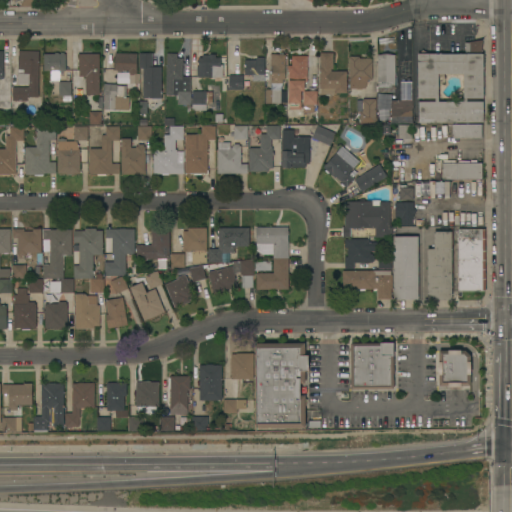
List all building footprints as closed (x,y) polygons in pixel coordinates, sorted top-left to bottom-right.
[(15,0),(31,8),(36,0),(15,0)] [(469,53),(469,52),(465,52),(465,43),(469,43),(469,42),(482,40),(481,53),(469,53)] [(27,97),(27,101),(12,101),(12,87),(29,87),(29,74),(18,74),(18,70),(23,71),(23,69),(18,69),(18,50),(38,51),(38,97),(27,97)] [(54,54),(54,53),(58,53),(58,54),(60,54),(60,52),(63,52),(63,54),(65,54),(65,71),(59,71),(59,80),(50,80),(50,70),(43,70),(43,54),(54,54)] [(142,84),(141,84),(141,68),(138,68),(138,52),(152,52),(152,66),(161,66),(161,99),(160,99),(160,102),(151,102),(151,105),(148,105),(143,103),(143,99),(142,99),(142,84)] [(136,73),(139,74),(138,83),(134,83),(134,74),(133,74),(133,75),(129,75),(129,74),(129,70),(121,70),(121,73),(117,72),(117,70),(114,70),(114,53),(137,54),(136,73)] [(166,53),(176,53),(176,58),(182,58),(182,62),(184,62),(184,65),(182,65),(182,77),(190,77),(190,91),(177,90),(177,95),(165,94),(166,53)] [(320,53),(332,53),(333,69),(330,69),(330,71),(346,71),(346,93),(336,93),(336,94),(320,94),(320,53)] [(85,95),(85,76),(79,76),(79,54),(99,54),(99,95),(85,95)] [(196,67),(198,67),(198,58),(202,57),(202,55),(209,55),(215,54),(215,57),(220,57),(220,64),(223,64),(223,77),(197,77),(196,67)] [(282,79),(282,83),(271,83),(271,66),(270,66),(270,54),(285,54),(285,79),(282,79)] [(426,122),(426,124),(417,124),(417,121),(418,121),(418,102),(436,102),(435,98),(418,98),(417,54),(483,54),(483,98),(466,98),(466,102),(483,101),(483,122),(426,122)] [(306,82),(305,82),(305,89),(289,89),(289,72),(288,72),(288,66),(292,66),(292,55),(300,55),(300,56),(316,56),(316,67),(306,67),(306,82)] [(394,87),(390,88),(390,87),(378,87),(378,55),(394,55),(394,87)] [(349,56),(358,56),(358,58),(371,58),(372,80),(367,80),(365,88),(356,88),(356,90),(352,90),(352,89),(349,89),(349,56)] [(252,81),(252,75),(244,75),(244,60),(256,60),(256,57),(264,57),(264,81),(252,81)] [(243,75),(242,89),(228,89),(229,75),(243,75)] [(58,82),(70,82),(71,101),(62,101),(62,95),(58,95),(58,82)] [(104,84),(116,85),(125,85),(125,97),(128,97),(128,110),(103,110),(104,84)] [(280,90),(280,103),(265,103),(265,102),(264,102),(264,91),(265,91),(265,90),(280,90)] [(177,91),(191,92),(190,107),(185,107),(185,105),(177,105),(177,91)] [(192,92),(212,91),(212,103),(205,103),(206,110),(192,110),(192,92)] [(316,104),(316,111),(303,111),(303,104),(303,91),(316,91),(316,104)] [(391,95),(376,94),(376,108),(390,109),(391,95)] [(375,123),(360,123),(359,111),(356,111),(356,99),(375,99),(375,123)] [(411,100),(412,123),(391,123),(391,100),(411,100)] [(89,112),(100,111),(101,124),(89,125),(89,112)] [(452,125),(481,124),(481,138),(452,138),(452,125)] [(233,126),(247,125),(247,139),(233,139),(233,126)] [(316,125),(335,133),(329,146),(311,138),(316,125)] [(398,125),(412,125),(412,138),(411,138),(411,141),(404,141),(404,139),(398,139),(398,125)] [(25,147),(36,147),(36,126),(55,126),(55,140),(48,140),(48,162),(55,162),(55,173),(44,173),(44,175),(25,175),(25,147)] [(73,127),(87,126),(87,140),(74,140),(73,127)] [(137,126),(151,126),(151,140),(137,140),(137,126)] [(153,150),(164,150),(164,135),(169,135),(169,132),(165,132),(165,127),(169,127),(169,126),(183,126),(183,140),(175,140),(175,149),(176,149),(176,153),(178,153),(178,158),(176,158),(176,164),(183,164),(183,173),(161,174),(160,172),(153,172),(153,150)] [(185,134),(201,134),(201,126),(215,126),(215,140),(214,140),(207,140),(207,174),(185,174),(185,134)] [(249,148),(260,148),(260,134),(266,134),(266,126),(279,126),(279,139),(270,139),(271,148),(272,148),(272,152),(273,152),(273,156),(272,156),(272,168),(267,168),(267,171),(249,172),(249,148)] [(10,174),(10,175),(0,175),(0,149),(5,149),(5,135),(9,135),(9,133),(8,133),(8,127),(23,127),(23,140),(15,140),(16,174),(10,174)] [(119,163),(119,174),(105,174),(105,176),(97,176),(97,174),(89,174),(89,149),(101,149),(101,135),(105,135),(105,127),(119,127),(119,140),(111,140),(111,163),(119,163)] [(305,164),(305,167),(282,167),(281,130),(293,130),(293,137),(308,137),(309,164),(305,164)] [(57,139),(65,139),(65,141),(76,141),(78,147),(78,149),(79,149),(79,173),(73,173),(73,175),(66,175),(66,174),(57,174),(57,139)] [(120,139),(130,139),(130,148),(135,148),(135,146),(137,146),(137,145),(143,144),(143,146),(144,146),(145,174),(137,174),(137,175),(129,175),(129,174),(121,174),(120,139)] [(217,149),(218,149),(218,142),(229,142),(229,147),(231,147),(231,146),(233,146),(233,144),(239,144),(239,146),(240,146),(240,164),(247,164),(247,173),(217,174),(217,149)] [(359,161),(348,174),(354,179),(346,187),(335,177),(334,178),(328,172),(327,174),(324,171),(325,170),(322,167),(325,164),(326,164),(341,146),(359,161)] [(413,187),(399,187),(399,183),(391,184),(391,173),(396,173),(395,168),(391,168),(391,158),(392,158),(392,152),(403,152),(403,157),(414,157),(414,168),(426,168),(427,181),(413,181),(413,187)] [(442,163),(443,163),(443,161),(455,161),(455,163),(457,163),(457,161),(469,161),(469,163),(470,163),(470,161),(476,161),(476,163),(481,163),(481,179),(442,180),(442,163)] [(354,179),(379,164),(386,177),(361,192),(354,179)] [(400,188),(413,188),(413,199),(400,199),(400,188)] [(351,237),(342,237),(342,227),(344,227),(344,201),(359,202),(359,199),(364,199),(364,201),(371,201),(371,200),(380,200),(380,202),(390,202),(390,228),(391,228),(391,237),(375,237),(375,228),(351,228),(351,237)] [(413,202),(413,203),(415,203),(415,213),(413,213),(413,218),(412,218),(412,225),(401,225),(400,218),(395,218),(395,208),(392,208),(392,206),(395,206),(395,202),(413,202)] [(273,258),(273,244),(256,244),(256,227),(288,227),(288,258),(273,258)] [(73,279),(73,265),(79,265),(78,243),(73,243),(73,231),(84,231),(84,229),(95,228),(96,231),(102,231),(102,255),(92,255),(93,278),(73,279)] [(166,259),(166,269),(157,269),(157,259),(136,259),(136,245),(151,245),(151,228),(169,228),(169,259),(166,259)] [(192,263),(192,261),(187,261),(187,251),(182,251),(182,231),(187,231),(187,228),(206,228),(206,263),(192,263)] [(249,246),(236,246),(236,248),(234,248),(234,253),(221,253),(221,262),(208,263),(208,249),(218,249),(218,228),(249,228),(249,246)] [(10,253),(0,253),(0,269),(9,269),(9,278),(0,278),(0,279),(12,279),(12,293),(0,293),(0,229),(10,229),(10,253)] [(26,253),(26,256),(25,256),(25,258),(19,258),(19,257),(17,257),(17,238),(12,238),(12,229),(24,229),(24,231),(33,231),(32,229),(40,229),(41,253),(26,253)] [(43,279),(43,265),(49,265),(49,240),(42,240),(42,229),(56,229),(63,229),(63,230),(71,230),(71,255),(63,255),(63,279),(43,279)] [(104,276),(104,262),(113,262),(113,254),(112,254),(112,238),(105,238),(105,229),(134,229),(134,254),(125,254),(125,275),(104,276)] [(458,291),(458,229),(485,229),(485,291),(458,291)] [(427,300),(427,249),(434,249),(434,232),(451,232),(452,300),(427,300)] [(393,236),(418,236),(418,300),(393,300),(393,236)] [(369,239),(369,242),(376,242),(377,251),(370,251),(370,254),(372,254),(372,255),(374,255),(374,261),(372,261),(372,262),(354,263),(354,269),(344,269),(344,257),(347,257),(347,247),(344,247),(344,239),(369,239)] [(170,254),(184,253),(184,267),(170,267),(170,254)] [(378,256),(391,256),(391,269),(378,269),(378,256)] [(256,289),(256,273),(273,273),(273,258),(288,258),(288,289),(256,289)] [(240,275),(239,261),(253,261),(254,274),(240,275)] [(26,265),(26,279),(12,279),(12,265),(26,265)] [(202,265),(205,279),(192,282),(189,269),(202,265)] [(208,272),(232,266),(237,288),(213,294),(208,272)] [(390,270),(390,275),(392,275),(392,289),(391,289),(391,299),(377,299),(377,289),(373,289),(365,289),(365,291),(355,291),(355,289),(342,289),(342,271),(390,270)] [(145,276),(144,273),(156,271),(157,271),(162,283),(149,289),(144,276),(145,276)] [(90,279),(95,279),(95,274),(102,274),(102,292),(90,292),(90,279)] [(165,284),(177,279),(177,278),(183,275),(184,276),(185,276),(195,298),(190,300),(190,301),(180,305),(180,304),(174,307),(165,284)] [(110,281),(122,276),(128,289),(115,294),(110,281)] [(159,313),(160,314),(143,321),(130,287),(137,284),(135,278),(144,277),(147,284),(142,285),(145,293),(155,289),(164,312),(159,313)] [(28,279),(42,279),(43,293),(29,293),(28,279)] [(59,279),(73,279),(73,293),(59,293),(59,279)] [(13,304),(14,304),(14,295),(17,295),(16,288),(26,288),(26,295),(28,295),(28,302),(34,302),(35,304),(36,304),(36,328),(31,328),(31,329),(21,329),(21,328),(13,328),(13,304)] [(75,294),(84,294),(87,296),(96,296),(96,305),(99,305),(99,325),(94,325),(94,329),(75,329),(75,294)] [(122,297),(123,302),(127,325),(108,328),(105,315),(108,314),(105,300),(122,297)] [(44,304),(58,304),(57,302),(65,302),(65,304),(67,304),(67,328),(59,328),(59,329),(53,329),(53,328),(44,328),(44,304)] [(350,343),(392,342),(393,388),(350,388),(350,343)] [(256,343),(303,343),(304,427),(256,427),(256,343)] [(438,386),(469,385),(469,356),(465,350),(438,350),(438,386)] [(231,379),(229,379),(229,377),(231,377),(231,354),(236,354),(236,353),(252,353),(252,379),(231,379)] [(199,390),(198,390),(198,389),(199,389),(199,365),(206,365),(206,364),(212,364),(212,365),(221,365),(221,400),(199,401),(199,390)] [(170,389),(168,389),(168,378),(170,378),(170,376),(189,376),(190,390),(187,390),(187,414),(170,414),(170,389)] [(156,411),(153,413),(148,413),(146,412),(145,411),(142,410),(139,410),(137,408),(137,407),(136,407),(136,382),(143,382),(143,381),(151,381),(151,382),(158,382),(158,409),(156,411)] [(41,384),(48,384),(48,383),(54,383),(54,384),(63,384),(63,426),(53,426),(53,421),(50,421),(50,422),(47,422),(47,430),(34,430),(33,417),(41,416),(41,384)] [(72,384),(77,384),(77,383),(94,383),(94,408),(80,408),(80,418),(78,418),(79,427),(65,427),(65,413),(72,413),(72,384)] [(106,383),(126,383),(126,396),(124,396),(124,419),(113,419),(113,411),(107,411),(106,383)] [(24,385),(24,384),(31,384),(31,405),(17,405),(17,410),(9,410),(9,408),(8,408),(8,394),(2,394),(2,385),(24,385)] [(246,409),(237,409),(237,413),(223,413),(223,399),(246,399),(246,409)] [(2,418),(3,418),(3,416),(12,416),(12,417),(15,417),(16,431),(2,431),(2,418)] [(193,417),(193,416),(202,416),(202,417),(208,417),(207,426),(205,426),(205,430),(191,430),(191,417),(193,417)] [(110,417),(110,431),(96,431),(96,417),(110,417)] [(128,417),(142,417),(142,431),(128,431),(128,417)] [(160,417),(174,417),(173,431),(160,431),(160,417)]
